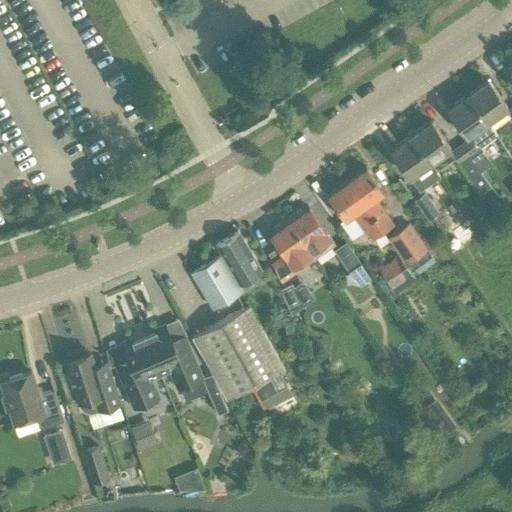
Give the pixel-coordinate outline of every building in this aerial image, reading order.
[(488,78),(467,92),(486,119),(507,104),(488,78)] [(486,119),(467,92),(447,107),(467,133),(486,119)] [(454,147),(452,144),(458,140),(439,113),(411,133),(430,160),(437,169),(454,156),(480,192),(483,190),(496,208),(503,203),(460,143),(454,147)] [(390,148),(409,175),(430,160),(411,133),(390,148)] [(477,165),(487,158),(471,135),(460,143),(503,203),(503,202),(477,165)] [(346,179),(383,230),(393,223),(375,196),(383,190),(366,165),(346,179)] [(401,287),(405,292),(419,282),(405,262),(398,252),(388,237),(383,230),(346,179),(326,193),(343,217),(353,211),(372,238),(376,235),(392,259),(379,267),(395,291),(401,287)] [(426,190),(416,197),(430,217),(440,209),(426,190)] [(312,253),(332,239),(308,206),(301,210),(299,207),(286,216),(312,253)] [(269,234),(282,251),(271,259),(274,264),(279,275),(282,279),(314,256),(312,253),(286,216),(273,226),(276,229),(269,234)] [(409,221),(388,236),(406,261),(427,246),(409,221)] [(238,230),(216,243),(222,253),(191,271),(211,306),(244,286),(241,281),(261,269),(238,230)] [(346,240),(333,248),(350,272),(362,263),(346,240)] [(301,302),(291,281),(279,287),(289,307),(301,302)] [(254,382),(279,368),(284,366),(248,302),(200,329),(191,334),(226,398),(254,382)] [(178,380),(186,383),(203,376),(185,333),(172,339),(164,322),(153,327),(154,329),(143,334),(159,373),(173,367),(178,380)] [(151,398),(154,390),(148,378),(159,373),(143,334),(132,338),(131,336),(120,341),(128,358),(115,363),(133,406),(151,398)] [(65,359),(79,403),(82,407),(87,410),(92,410),(119,401),(110,374),(99,378),(90,351),(65,359)] [(293,391),(292,389),(279,368),(254,382),(268,405),(293,391)] [(38,426),(63,418),(53,388),(39,392),(31,370),(0,380),(4,393),(1,395),(6,408),(9,407),(13,421),(34,414),(38,426)] [(218,388),(208,393),(217,413),(227,408),(218,388)] [(443,435),(456,426),(437,399),(424,407),(443,435)] [(131,425),(139,443),(152,438),(144,419),(131,425)] [(63,429),(41,436),(50,465),(72,458),(63,429)] [(93,481),(110,476),(99,443),(82,448),(93,481)] [(196,467),(173,477),(177,490),(206,489),(196,467)]
